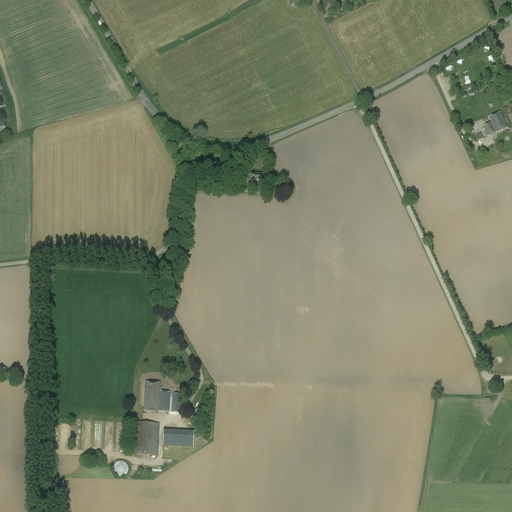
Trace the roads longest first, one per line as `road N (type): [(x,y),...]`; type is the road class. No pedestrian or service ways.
road 1 (tertiary): [(511,16),(368,97),(257,144),(193,142)]
road 2 (track): [(359,100),(482,369),(511,375)]
road 3 (unclassified): [(0,264),(153,257),(176,226),(193,142)]
road 4 (track): [(40,259),(46,511)]
road 5 (tertiary): [(193,142),(155,115),(88,0)]
